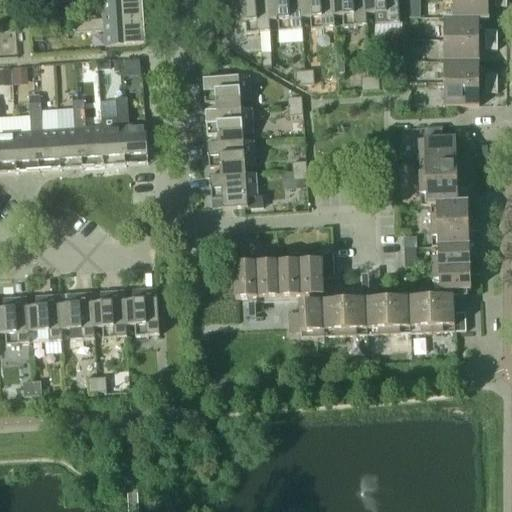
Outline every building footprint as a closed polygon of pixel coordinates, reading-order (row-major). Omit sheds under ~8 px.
[(270,34),(269,23),(267,0),(237,0),(234,0),(236,25),(245,25),(246,35),(270,34)] [(267,0),(269,23),(278,23),(278,33),(302,32),(302,21),(301,21),(299,0),(267,0)] [(299,0),(301,21),(302,21),(310,20),(311,31),(335,30),(334,19),(333,19),(332,0),(299,0)] [(332,0),(333,19),(334,19),(342,18),(343,29),(367,27),(366,17),(364,0),(332,0)] [(364,0),(366,17),(375,16),(375,27),(399,25),(397,0),(364,0)] [(453,0),(454,20),(479,20),(479,21),(489,21),(488,0),(453,0)] [(494,0),(495,9),(507,9),(506,0),(494,0)] [(75,22),(76,28),(138,24),(137,2),(103,5),(104,21),(75,22)] [(444,20),(444,43),(479,43),(479,21),(479,20),(454,20),(444,20)] [(140,47),(138,24),(76,28),(76,34),(104,32),(105,49),(140,47)] [(497,42),(497,32),(485,32),(485,42),(497,42)] [(42,35),(34,36),(35,43),(43,43),(42,35)] [(485,42),(485,52),(497,52),(497,42),(485,42)] [(444,43),(444,65),(479,65),(479,43),(444,43)] [(271,54),(262,54),(263,69),(272,68),(271,54)] [(110,63),(97,63),(98,72),(110,71),(110,63)] [(93,64),(79,65),(79,75),(93,74),(93,64)] [(444,65),(444,87),(479,86),(479,65),(444,65)] [(14,71),(14,87),(28,86),(27,70),(14,71)] [(0,71),(0,87),(12,88),(12,71),(0,71)] [(305,87),(304,72),(295,73),(296,87),(305,87)] [(304,72),(305,87),(314,86),(313,72),(304,72)] [(497,85),(497,76),(485,76),(485,85),(497,85)] [(241,112),(241,111),(241,103),(251,102),(250,78),(203,81),(205,105),(216,105),(216,113),(241,112)] [(371,93),(370,78),(361,79),(362,93),(371,93)] [(370,78),(371,93),(380,92),(379,78),(370,78)] [(485,85),(485,95),(497,95),(497,85),(485,85)] [(479,86),(444,87),(444,108),(479,108),(479,86)] [(125,162),(121,99),(116,100),(117,128),(101,129),(104,164),(125,162)] [(125,162),(148,161),(146,126),(129,127),(127,99),(121,99),(125,162)] [(302,99),(300,99),(287,100),(288,109),(302,108),(302,99)] [(82,165),(78,102),(72,103),(74,131),(58,132),(61,167),(82,165)] [(104,164),(101,129),(86,130),(84,102),(78,102),(82,165),(104,164)] [(39,168),(35,105),(29,106),(31,134),(15,135),(17,169),(39,168)] [(61,167),(58,132),(43,133),(41,105),(35,105),(39,168),(61,167)] [(303,117),(302,108),(288,109),(289,118),(303,117)] [(243,144),(243,135),(254,135),(252,111),(241,111),(241,112),(216,113),(205,114),(207,138),(218,137),(218,145),(218,146),(243,144)] [(443,129),(424,130),(424,141),(419,141),(421,208),(431,207),(434,294),(461,293),(461,306),(467,306),(467,293),(471,293),(468,204),(459,204),(456,140),(443,140),(443,129)] [(0,170),(17,169),(15,135),(0,135),(0,170)] [(220,169),(220,178),(221,178),(246,176),(245,168),(256,167),(254,143),(243,144),(218,146),(218,145),(208,146),(209,170),(220,169)] [(476,148),(477,167),(488,167),(488,148),(476,148)] [(306,163),(293,164),(294,173),(307,172),(306,163)] [(307,180),(307,172),(294,173),(283,173),(284,191),(288,191),(288,194),(301,194),(300,189),(305,189),(304,180),(307,180)] [(221,178),(220,178),(210,178),(211,202),(222,202),(223,211),(264,208),(263,199),(258,199),(256,175),(246,176),(221,178)] [(404,250),(405,269),(416,269),(416,250),(404,250)] [(235,301),(324,298),(323,282),(334,281),(333,253),(322,254),(322,263),(234,266),(235,301)] [(133,303),(125,303),(124,303),(126,328),(135,328),(135,339),(159,337),(156,291),(132,292),(133,303)] [(101,305),(92,306),(93,331),(94,331),(102,330),(103,341),(127,339),(126,328),(124,303),(125,303),(124,293),(100,294),(101,305)] [(68,307),(60,308),(59,308),(61,333),(62,333),(70,332),(71,343),(95,341),(94,331),(93,331),(92,306),(92,295),(68,296),(68,307)] [(36,309),(28,310),(27,310),(29,335),(38,334),(38,345),(62,343),(62,333),(61,333),(59,308),(60,308),(59,297),(35,298),(36,309)] [(4,311),(0,311),(0,336),(5,336),(6,347),(30,346),(29,335),(27,310),(28,310),(27,299),(3,301),(4,311)] [(453,299),(300,305),(301,315),(289,316),(290,335),(301,334),(302,340),(466,334),(465,315),(454,315),(453,299)] [(163,390),(162,375),(153,376),(154,390),(163,390)] [(107,393),(106,379),(88,380),(89,395),(107,393)] [(41,383),(32,384),(23,385),(24,399),(42,398),(41,383)]
